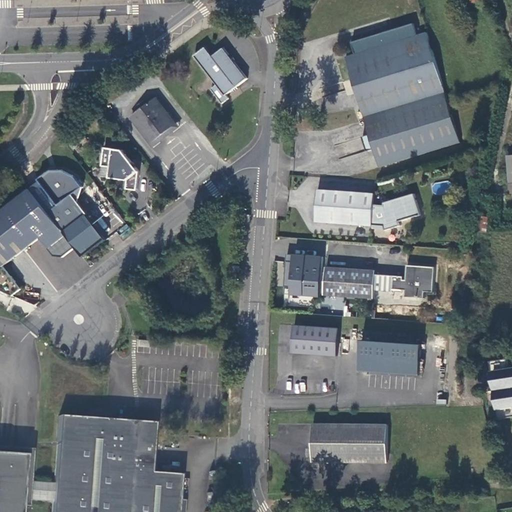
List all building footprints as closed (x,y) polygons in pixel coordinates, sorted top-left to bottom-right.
[(366,115),(448,92),(428,31),(419,34),(416,22),(355,40),(358,53),(350,55),(366,115)] [(249,78),(226,47),(215,55),(209,46),(197,55),(218,83),(213,88),(224,103),(231,98),(228,94),(249,78)] [(463,141),(453,106),(448,92),(366,115),(371,134),(375,148),(380,166),(463,141)] [(176,124),(155,97),(133,115),(153,141),(158,137),(161,140),(173,131),(170,128),(176,124)] [(367,151),(375,148),(371,134),(363,136),(367,151)] [(140,170),(123,149),(105,146),(103,165),(112,166),(111,176),(128,179),(127,187),(138,189),(140,170)] [(60,204),(50,211),(66,232),(89,212),(75,193),(84,185),(76,175),(72,178),(64,169),(56,175),(52,169),(41,178),(60,204)] [(319,189),(317,222),(374,226),(374,224),(385,224),(387,229),(388,230),(402,226),(400,221),(422,214),(416,195),(384,203),(385,206),(375,206),(376,193),(319,189)] [(50,211),(38,195),(0,223),(0,287),(14,294),(23,288),(5,264),(42,237),(56,255),(64,256),(77,246),(66,232),(50,211)] [(322,295),(326,255),(289,252),(286,292),(322,295)] [(406,274),(329,267),(326,293),(376,297),(377,290),(408,293),(408,299),(426,301),(426,292),(435,293),(437,268),(410,265),(409,276),(406,276),(406,274)] [(341,326),(296,324),(294,352),(339,354),(341,331),(341,326)] [(362,367),(376,368),(377,356),(423,359),(424,341),(363,338),(362,367)] [(376,368),(376,369),(422,372),(423,359),(377,356),(376,368)] [(508,358),(491,361),(499,418),(511,416),(511,367),(510,368),(508,358)] [(155,425),(59,417),(55,485),(53,502),(52,511),(176,511),(179,477),(150,475),(155,425)] [(391,421),(315,422),(316,459),(391,458),(391,421)] [(28,457),(0,455),(0,511),(24,511),(25,500),(27,483),(28,457)] [(55,485),(27,483),(25,500),(53,502),(55,485)]
